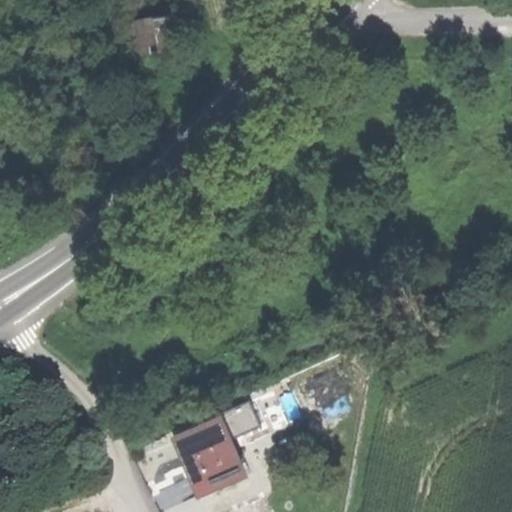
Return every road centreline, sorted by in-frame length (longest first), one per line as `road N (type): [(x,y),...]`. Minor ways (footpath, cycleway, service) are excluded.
road 1 (secondary): [(335,0),(157,180),(10,302)]
road 2 (track): [(128,481),(82,383),(10,302)]
road 3 (unclassified): [(356,0),(408,18),(511,20)]
